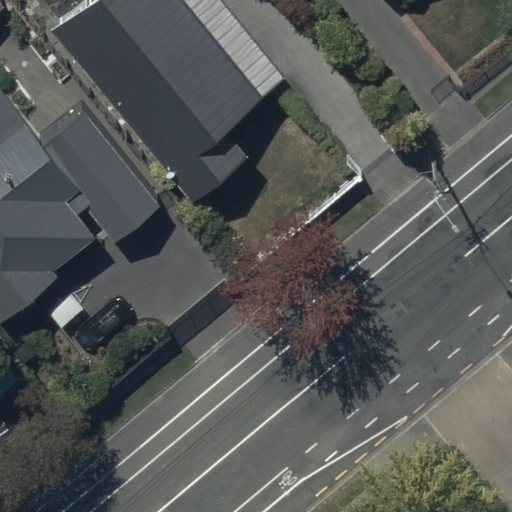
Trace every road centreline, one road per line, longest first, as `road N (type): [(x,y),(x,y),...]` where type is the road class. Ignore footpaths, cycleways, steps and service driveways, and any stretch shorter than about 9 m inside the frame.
road 1 (tertiary): [(402,312),(163,511)]
road 2 (unclassified): [(511,442),(402,312)]
road 3 (tertiary): [(511,220),(402,312)]
